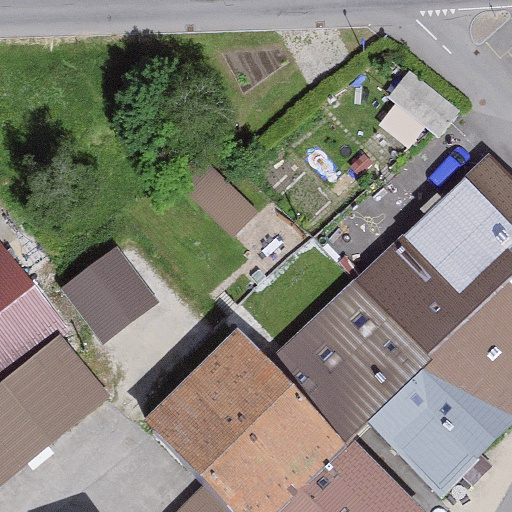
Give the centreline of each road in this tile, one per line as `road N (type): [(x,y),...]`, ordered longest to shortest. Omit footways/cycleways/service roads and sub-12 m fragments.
road 1 (tertiary): [(401,11),(0,23)]
road 2 (residential): [(511,124),(401,11)]
